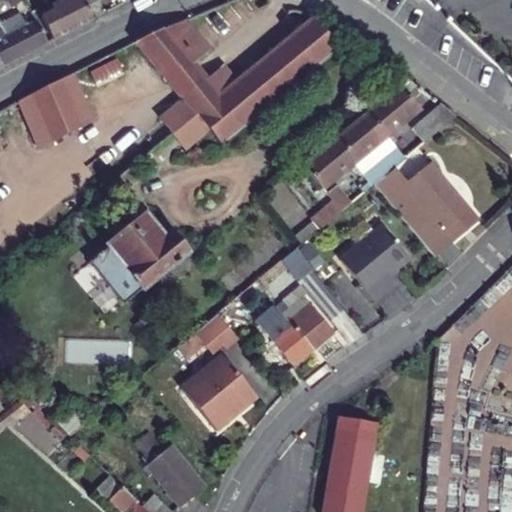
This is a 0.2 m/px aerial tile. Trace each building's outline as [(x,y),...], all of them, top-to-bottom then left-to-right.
[(60,0),(51,5),(54,11),(42,17),(53,37),(94,19),(87,7),(82,0),(60,0)] [(18,11),(0,21),(0,60),(2,64),(47,40),(34,18),(26,23),(18,11)] [(341,45),(315,13),(235,80),(217,95),(205,81),(192,64),(163,29),(136,42),(149,58),(182,98),(196,116),(209,131),(222,146),(341,45)] [(185,19),(163,29),(192,64),(210,49),(185,19)] [(125,48),(141,65),(149,58),(136,42),(125,48)] [(217,95),(235,80),(224,66),(205,81),(217,95)] [(73,73),(17,101),(38,146),(96,119),(73,73)] [(355,165),(388,137),(421,108),(401,86),(307,168),(327,189),(355,165)] [(172,135),(196,116),(182,98),(159,118),(172,135)] [(439,103),(411,127),(425,142),(452,118),(455,116),(439,103)] [(196,116),(172,135),(186,151),(209,131),(196,116)] [(395,169),(407,159),(388,137),(355,165),(375,187),(395,169)] [(375,187),(435,258),(478,221),(431,167),(409,186),(395,169),(375,187)] [(110,246),(90,263),(130,307),(150,290),(148,288),(191,252),(174,233),(168,236),(147,214),(109,245),(110,246)] [(409,260),(381,227),(360,245),(394,286),(396,285),(390,276),(409,260)] [(394,286),(360,245),(340,261),(374,303),(394,286)] [(297,285),(312,273),(295,253),(281,265),(297,285)] [(283,301),(289,307),(302,297),(296,290),(283,301)] [(302,297),(289,307),(283,301),(276,307),(282,314),(312,349),(332,333),(302,297)] [(220,314),(193,328),(207,355),(234,342),(220,314)] [(312,349),(282,314),(262,330),(292,366),(312,349)] [(254,393),(221,355),(179,389),(213,428),(254,393)] [(339,416),(323,511),(363,511),(378,422),(339,416)] [(162,454),(149,464),(145,467),(176,506),(203,487),(171,447),(162,454)] [(158,447),(145,457),(149,464),(162,454),(158,447)] [(134,511),(142,504),(126,489),(114,501),(124,511),(134,511)] [(171,511),(157,495),(143,506),(149,511),(171,511)]
